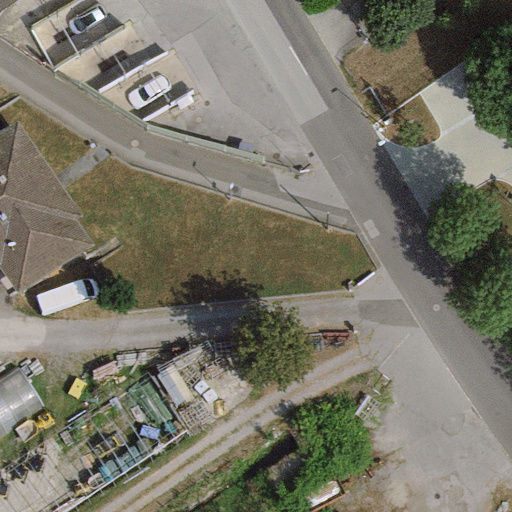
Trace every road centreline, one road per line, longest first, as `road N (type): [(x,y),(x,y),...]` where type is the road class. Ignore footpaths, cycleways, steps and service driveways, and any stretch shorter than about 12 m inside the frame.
road 1 (unclassified): [(375,209),(135,146),(0,69)]
road 2 (tertiary): [(375,209),(253,0)]
road 3 (tertiary): [(511,400),(375,209)]
